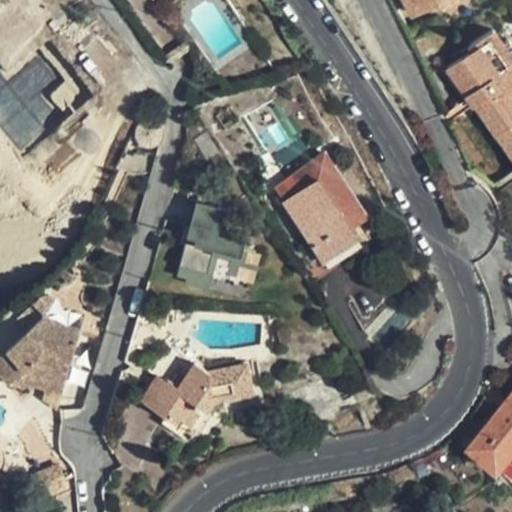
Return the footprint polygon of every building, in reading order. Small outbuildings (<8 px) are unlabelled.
[(448,0),(408,0),(415,12),(437,1),(439,5),(448,0)] [(511,54),(492,25),(466,43),(468,46),(446,62),(511,160),(511,54)] [(348,190),(320,150),(317,177),(354,231),(369,221),(361,208),(348,190)] [(354,231),(317,177),(284,199),(324,258),(358,236),(354,231)] [(254,211),(195,199),(178,277),(216,286),(221,260),(259,268),(263,250),(246,246),(254,211)] [(28,296),(40,307),(45,302),(49,297),(47,294),(46,293),(44,292),(43,291),(41,290),(39,290),(37,290),(35,291),(33,291),(32,292),(28,296)] [(40,307),(28,296),(13,313),(25,323),(40,307)] [(0,370),(8,380),(12,375),(21,366),(45,371),(43,383),(59,387),(76,323),(50,317),(40,307),(25,323),(10,341),(0,348),(0,370)] [(219,391),(242,385),(229,361),(212,366),(197,355),(179,379),(167,371),(165,373),(159,368),(143,389),(177,412),(181,407),(194,391),(211,402),(219,391)] [(229,361),(242,385),(256,381),(248,355),(229,361)] [(21,366),(12,375),(43,383),(45,371),(21,366)] [(511,477),(511,396),(472,446),(511,477)]
